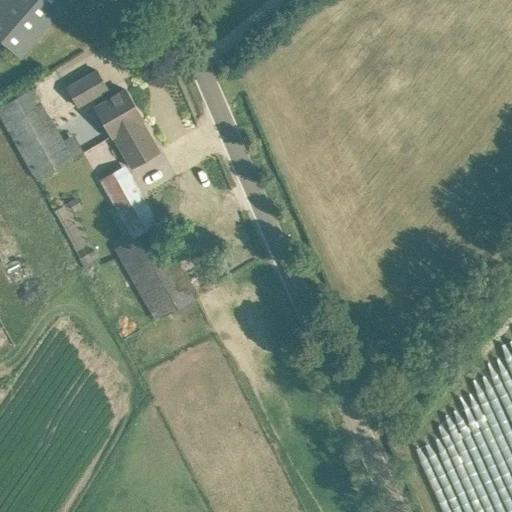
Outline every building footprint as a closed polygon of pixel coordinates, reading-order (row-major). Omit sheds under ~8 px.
[(0,0),(0,40),(19,58),(56,16),(69,2),(66,0),(0,0)] [(96,70),(67,87),(78,106),(107,89),(96,70)] [(94,105),(103,120),(113,137),(131,167),(159,150),(142,120),(142,119),(124,88),(94,105)] [(74,134),(61,141),(31,89),(0,106),(0,114),(37,180),(73,160),(72,158),(84,151),(74,134)] [(199,295),(176,256),(124,165),(98,180),(133,238),(116,248),(156,319),(199,295)]
